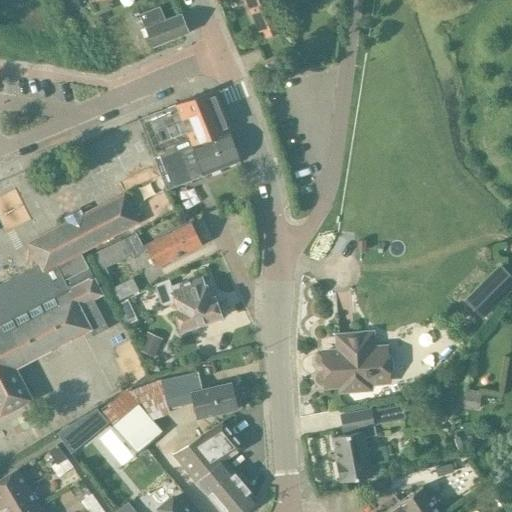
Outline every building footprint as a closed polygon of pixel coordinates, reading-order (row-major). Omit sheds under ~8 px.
[(77,0),(62,0),(67,12),(80,8),(77,0)] [(242,0),(244,4),(247,3),(259,32),(262,31),(265,38),(281,32),(278,24),(279,23),(270,0),(242,0)] [(139,14),(126,19),(138,50),(152,45),(153,48),(189,34),(181,14),(181,15),(170,19),(164,4),(160,6),(139,14)] [(115,60),(137,53),(123,14),(102,22),(115,60)] [(177,105),(140,120),(156,160),(225,133),(226,136),(230,132),(214,91),(177,105)] [(225,133),(156,160),(167,190),(192,180),(205,175),(241,161),(230,132),(226,136),(225,133)] [(0,285),(0,416),(0,417),(34,400),(16,367),(90,329),(93,336),(108,328),(93,299),(102,295),(88,268),(76,275),(69,259),(73,257),(72,257),(139,222),(124,193),(83,214),(80,208),(64,217),(66,222),(28,243),(40,265),(0,285)] [(0,202),(0,209),(9,228),(30,218),(18,194),(0,202)] [(156,267),(203,245),(192,223),(143,248),(136,233),(93,255),(101,271),(131,256),(132,258),(148,251),(156,267)] [(482,317),(511,286),(511,279),(500,266),(466,300),(482,317)] [(202,276),(171,287),(168,279),(157,283),(155,288),(161,304),(165,305),(175,302),(178,311),(175,312),(182,331),(221,318),(214,299),(210,300),(202,276)] [(115,302),(139,290),(132,277),(108,289),(115,302)] [(137,319),(128,299),(116,304),(125,324),(137,319)] [(339,351),(322,352),(324,386),(342,385),(342,390),(370,388),(370,383),(390,381),(389,376),(391,374),(392,371),(393,368),(394,365),(393,362),(393,359),(391,356),(390,353),(388,351),(387,347),(375,348),(373,331),(338,334),(339,351)] [(198,373),(162,382),(169,409),(194,403),(198,419),(238,409),(232,383),(202,391),(198,373)] [(462,407),(479,409),(481,391),(464,389),(462,407)] [(130,407),(109,423),(136,454),(162,433),(161,432),(151,419),(138,403),(137,401),(130,407)] [(69,450),(110,423),(98,405),(58,432),(69,450)] [(339,413),(343,435),(334,437),(339,462),(336,463),(340,482),(371,476),(364,437),(375,435),(371,408),(339,413)] [(223,421),(203,433),(172,453),(198,481),(197,482),(222,511),(242,511),(257,500),(250,491),(253,485),(242,473),(236,475),(224,461),(226,460),(245,447),(223,421)] [(66,456),(51,466),(59,477),(73,466),(66,456)] [(0,503),(28,487),(18,469),(0,479),(0,503)] [(28,487),(0,503),(0,506),(3,511),(25,511),(38,505),(28,487)] [(439,511),(423,487),(399,502),(405,511),(403,511),(439,511)] [(105,511),(92,493),(81,501),(88,511),(105,511)] [(199,511),(186,495),(179,501),(176,497),(159,511),(199,511)]
